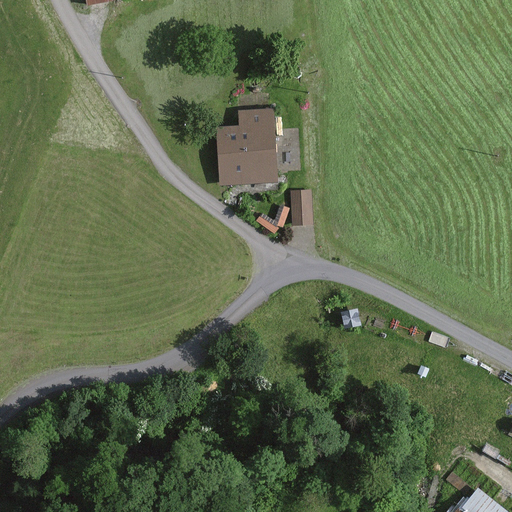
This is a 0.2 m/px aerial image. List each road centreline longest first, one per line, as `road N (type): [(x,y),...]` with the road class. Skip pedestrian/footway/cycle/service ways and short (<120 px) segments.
road 1 (unclassified): [(511,361),(363,281),(279,269),(194,352),(145,373),(50,382),(0,413)]
road 2 (track): [(279,269),(260,244),(164,168),(67,27),(58,0)]
